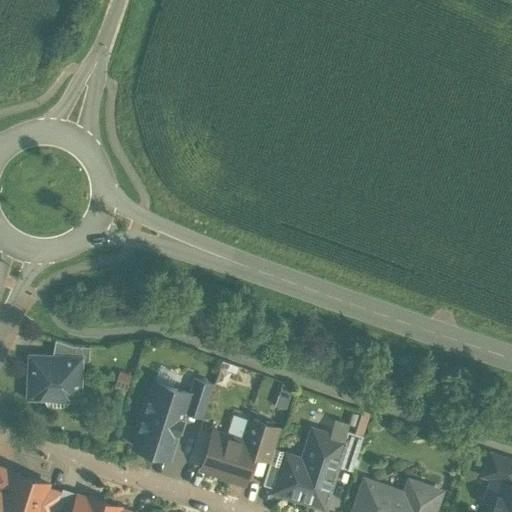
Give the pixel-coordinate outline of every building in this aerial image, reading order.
[(89,345),(73,345),(55,339),(52,353),(82,355),(82,359),(89,360),(89,345)] [(52,353),(27,352),(26,399),(81,401),(82,359),(82,355),(52,353)] [(213,383),(194,377),(189,393),(184,411),(203,417),(213,383)] [(189,393),(155,382),(150,397),(146,396),(136,428),(140,429),(135,445),(169,456),(184,411),(189,393)] [(281,427),(252,418),(245,441),(256,444),(253,454),(271,460),(281,427)] [(344,439),(313,428),(303,459),(285,454),(282,464),(275,487),(274,489),(324,505),(337,465),(345,439),(344,439)] [(347,430),(344,439),(345,439),(337,465),(352,469),(363,435),(347,430)] [(245,441),(214,431),(202,466),(245,480),(253,454),(256,444),(245,441)] [(511,457),(489,450),(481,475),(500,481),(501,479),(511,483),(511,457)] [(271,461),(263,483),(275,487),(282,464),(271,461)] [(14,471),(9,488),(0,485),(0,511),(38,511),(47,486),(48,482),(14,471)] [(370,511),(380,484),(365,479),(353,511),(370,511)] [(511,511),(511,483),(501,479),(500,481),(494,500),(490,502),(486,511),(511,511)] [(414,496),(380,484),(370,511),(432,511),(440,491),(418,483),(414,496)] [(47,486),(38,511),(54,511),(56,506),(61,491),(47,486)] [(78,492),(62,487),(61,491),(56,506),(72,511),(77,495),(78,492)] [(89,498),(77,495),(72,511),(71,511),(100,511),(104,500),(90,496),(89,498)] [(119,505),(104,500),(100,511),(129,511),(130,511),(118,508),(119,505)]
